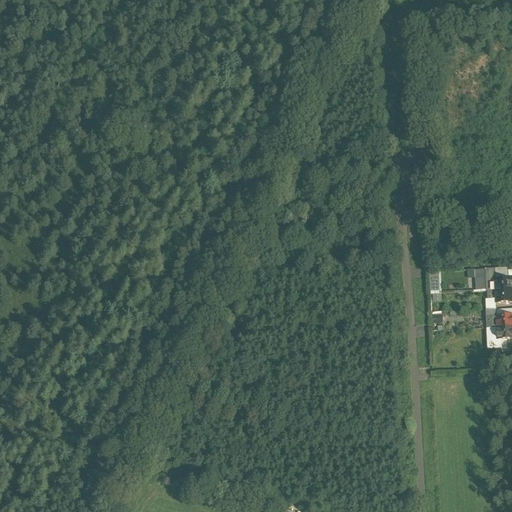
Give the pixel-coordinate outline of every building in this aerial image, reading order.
[(481,293),(487,293),(486,270),(475,271),(475,279),(481,278),(481,293)] [(494,270),(486,270),(487,293),(495,292),(494,270)] [(508,270),(494,270),(495,292),(511,291),(511,279),(508,280),(508,270)] [(433,280),(432,301),(441,301),(441,280),(433,280)] [(511,291),(495,292),(496,299),(496,304),(511,303),(511,291)] [(487,329),(497,329),(496,311),(486,311),(487,329)] [(443,312),(434,312),(435,324),(444,324),(443,312)] [(511,316),(497,317),(497,329),(511,328),(511,316)] [(511,328),(497,329),(498,341),(501,341),(511,339),(511,328)] [(497,329),(487,329),(488,350),(502,349),(501,341),(498,341),(497,329)]
